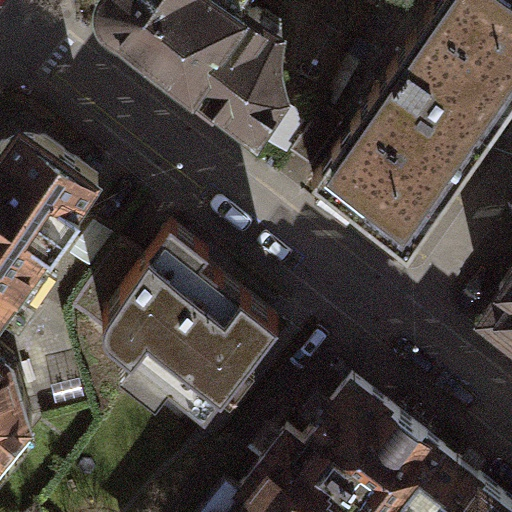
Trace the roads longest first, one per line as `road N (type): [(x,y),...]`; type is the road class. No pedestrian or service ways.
road 1 (residential): [(400,324),(0,10)]
road 2 (residential): [(400,324),(511,162)]
road 3 (residential): [(511,412),(400,324)]
